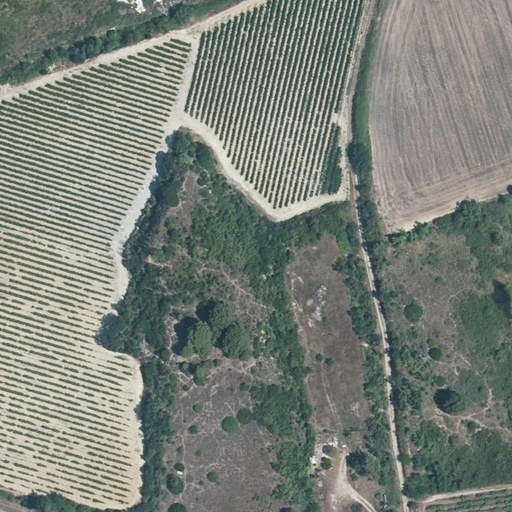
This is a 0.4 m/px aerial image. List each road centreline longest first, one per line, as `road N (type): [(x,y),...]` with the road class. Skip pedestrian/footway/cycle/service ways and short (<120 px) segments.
road 1 (track): [(405,511),(350,133),(349,101),(375,0)]
road 2 (track): [(249,0),(0,93)]
